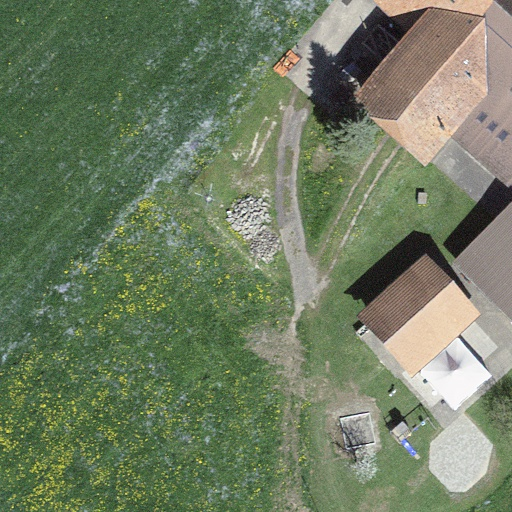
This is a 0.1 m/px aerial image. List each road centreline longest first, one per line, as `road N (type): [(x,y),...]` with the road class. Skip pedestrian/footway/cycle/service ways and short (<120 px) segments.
road 1 (track): [(348,0),(294,74),(286,152),(305,295),(382,159)]
road 2 (track): [(284,511),(298,438),(305,295)]
